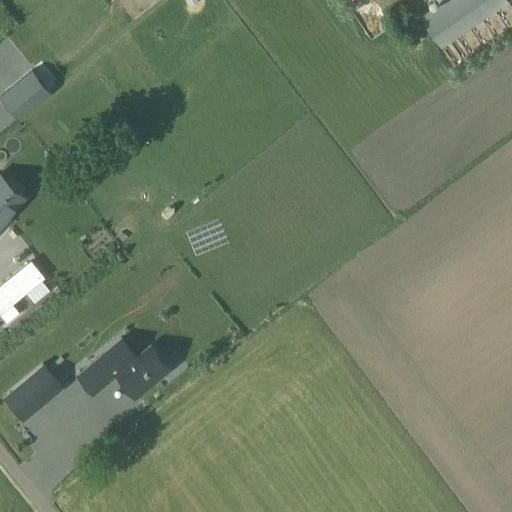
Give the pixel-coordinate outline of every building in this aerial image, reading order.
[(444,0),(420,17),(422,19),(441,46),(506,1),(506,0),(444,0)] [(29,109),(50,92),(32,69),(0,94),(0,95),(18,118),(29,109)] [(0,228),(11,217),(8,215),(25,197),(0,173),(0,228)] [(49,290),(39,277),(40,276),(29,262),(0,285),(0,312),(6,319),(15,312),(8,302),(23,290),(34,302),(49,290)] [(138,355),(122,337),(78,373),(94,391),(117,372),(136,396),(171,367),(152,344),(138,355)] [(22,420),(63,387),(42,362),(2,396),(22,420)]
